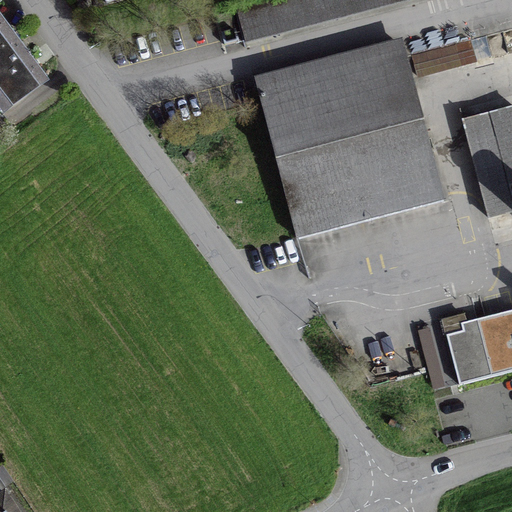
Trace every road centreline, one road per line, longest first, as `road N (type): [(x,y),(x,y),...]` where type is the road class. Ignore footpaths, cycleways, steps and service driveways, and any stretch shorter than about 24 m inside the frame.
road 1 (residential): [(31,0),(390,493)]
road 2 (residential): [(390,493),(511,452)]
